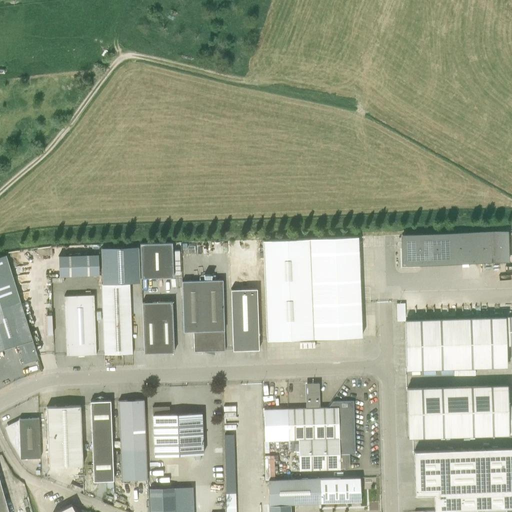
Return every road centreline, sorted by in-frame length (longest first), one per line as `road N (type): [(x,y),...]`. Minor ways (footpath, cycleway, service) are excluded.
road 1 (unclassified): [(0,405),(54,379),(389,369)]
road 2 (track): [(0,188),(122,57),(324,103)]
road 3 (unclassified): [(395,511),(389,369)]
road 4 (unclassified): [(114,511),(23,475),(0,441)]
